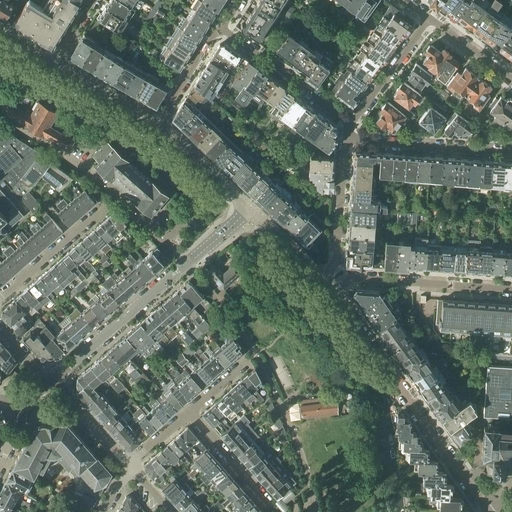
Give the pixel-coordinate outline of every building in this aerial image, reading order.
[(4,0),(2,0),(0,4),(0,14),(7,19),(7,18),(6,17),(11,9),(15,12),(17,8),(14,5),(4,0)] [(52,0),(46,10),(44,13),(43,11),(27,2),(13,23),(16,25),(16,26),(17,27),(19,27),(23,30),(24,31),(26,32),(31,35),(31,36),(32,36),(34,37),(39,40),(38,40),(40,41),(41,41),(46,44),(46,45),(47,46),(49,46),(52,48),(80,4),(79,3),(73,0),(52,0)] [(124,19),(132,7),(120,0),(110,0),(109,2),(108,2),(105,7),(106,7),(105,7),(124,19)] [(200,0),(196,0),(192,8),(211,21),(217,11),(200,0)] [(200,0),(217,11),(223,0),(200,0)] [(270,0),(259,0),(255,6),(273,17),(280,6),(270,0)] [(345,0),(344,3),(355,11),(357,8),(362,0),(345,0)] [(362,0),(357,8),(355,11),(359,14),(358,16),(364,20),(367,15),(377,0),(362,0)] [(448,10),(454,0),(426,0),(427,2),(429,3),(436,9),(436,8),(436,9),(444,15),(448,10)] [(470,0),(454,0),(448,10),(450,13),(449,15),(450,18),(453,20),(456,20),(457,19),(470,0)] [(470,0),(457,19),(465,25),(464,26),(471,31),(472,30),(491,3),(488,1),(487,0),(470,0)] [(493,0),(491,3),(472,30),(485,40),(499,20),(503,15),(503,14),(505,11),(499,6),(501,3),(502,3),(501,2),(503,0),(502,0),(493,0)] [(379,21),(380,22),(400,38),(403,33),(405,35),(411,26),(401,19),(404,15),(391,5),(379,21)] [(255,6),(248,17),(266,28),(273,17),(255,6)] [(121,24),(124,19),(105,7),(101,14),(101,13),(98,18),(120,32),(123,26),(121,24)] [(192,8),(185,18),(204,30),(211,21),(192,8)] [(156,13),(161,16),(162,17),(165,13),(158,9),(155,13),(156,13)] [(161,16),(156,13),(150,23),(154,26),(156,23),(157,23),(159,19),(159,18),(161,16)] [(184,17),(177,27),(198,40),(204,30),(185,18),(184,17)] [(266,28),(248,17),(244,23),(242,24),(240,26),(241,31),(244,33),(246,32),(258,40),(266,28)] [(498,49),(511,31),(511,29),(499,20),(485,40),(491,44),(491,47),(496,50),(498,49)] [(140,27),(144,30),(148,25),(144,22),(140,27)] [(373,31),(374,31),(394,46),(400,38),(380,22),(377,26),(373,31)] [(177,27),(171,37),(176,40),(192,50),(198,40),(177,27)] [(366,40),(368,41),(388,56),(387,55),(394,46),(374,31),(370,36),(370,35),(366,40)] [(511,31),(498,49),(511,59),(511,58),(511,31)] [(275,49),(286,57),(299,41),(288,33),(275,49)] [(81,63),(94,41),(84,34),(82,37),(69,57),(76,60),(75,60),(81,63)] [(171,37),(165,46),(186,60),(192,50),(176,40),(171,37)] [(91,70),(91,69),(106,45),(105,47),(94,41),(81,63),(86,66),(86,67),(91,70)] [(286,57),(297,65),(309,49),(299,41),(286,57)] [(359,49),(361,50),(380,65),(382,62),(385,61),(388,58),(388,56),(368,41),(364,45),(363,44),(359,49)] [(219,44),(215,51),(235,65),(240,68),(234,76),(236,78),(248,61),(224,44),(224,43),(219,44)] [(102,76),(115,54),(117,51),(106,45),(91,69),(97,73),(102,76)] [(436,76),(444,82),(459,63),(449,56),(448,53),(444,50),(441,50),(440,52),(432,45),(429,46),(426,50),(426,53),(428,54),(423,61),(429,66),(428,67),(437,74),(436,76)] [(165,46),(159,56),(165,60),(163,63),(178,72),(186,60),(165,46)] [(149,51),(155,56),(158,52),(152,47),(149,51)] [(297,65),(307,73),(320,57),(309,49),(297,65)] [(353,58),(354,59),(373,74),(380,65),(361,50),(358,54),(356,53),(353,58)] [(215,51),(209,60),(225,70),(228,66),(232,69),(235,65),(215,51)] [(113,82),(126,61),(115,54),(102,76),(108,79),(113,82)] [(322,54),(320,57),(307,73),(304,78),(316,86),(333,62),(322,54)] [(346,67),(350,71),(367,84),(367,82),(366,81),(368,79),(369,80),(373,74),(354,59),(351,64),(349,62),(346,67)] [(209,60),(204,69),(220,79),(225,70),(209,60)] [(118,85),(123,88),(137,67),(126,61),(113,82),(119,85),(118,85)] [(258,68),(248,61),(236,78),(233,82),(237,85),(240,81),(240,82),(243,84),(244,85),(245,85),(258,68)] [(411,73),(408,77),(417,84),(416,86),(420,89),(425,81),(427,82),(432,76),(416,63),(410,71),(411,73)] [(129,92),(134,94),(147,73),(137,67),(123,88),(124,88),(129,91),(129,92)] [(254,94),(268,76),(258,68),(245,85),(234,99),(245,106),(251,98),(254,94)] [(455,87),(465,95),(478,77),(465,68),(460,74),(457,72),(446,86),(452,91),(455,87)] [(204,69),(199,77),(214,88),(215,90),(216,89),(222,80),(220,79),(204,69)] [(337,77),(356,92),(360,88),(362,89),(365,89),(367,85),(367,84),(350,71),(347,76),(341,72),(337,77)] [(140,85),(134,94),(134,95),(135,94),(140,98),(145,101),(158,79),(147,73),(140,85)] [(277,83),(268,76),(254,94),(251,98),(261,105),(261,104),(265,99),(266,98),(277,83)] [(199,77),(194,85),(208,97),(209,99),(210,98),(213,94),(215,90),(214,88),(199,77)] [(356,92),(337,77),(333,82),(339,86),(334,93),(346,101),(344,104),(343,107),(346,109),(349,108),(351,105),(352,106),(358,98),(354,95),(356,92)] [(478,77),(465,95),(462,98),(473,106),(479,110),(489,95),(486,93),(491,87),(478,77)] [(169,86),(158,79),(145,101),(151,104),(156,107),(168,89),(167,88),(169,86)] [(397,92),(394,97),(403,104),(402,106),(407,109),(412,102),(414,103),(420,94),(403,81),(396,90),(397,92)] [(285,89),(277,83),(266,98),(274,103),(285,89)] [(185,98),(193,104),(196,100),(198,102),(200,100),(203,103),(203,102),(208,97),(194,85),(186,98),(185,98)] [(268,113),(268,114),(268,115),(268,116),(269,116),(269,117),(270,117),(270,118),(271,118),(271,119),(272,119),(273,119),(273,120),(274,120),(275,120),(276,120),(277,119),(283,111),(295,96),(285,89),(274,103),(268,111),(268,112),(268,113)] [(283,111),(277,119),(283,124),(286,119),(292,123),(293,122),(295,119),(306,104),(305,104),(302,101),(295,96),(283,111)] [(494,119),(501,124),(511,108),(511,99),(510,98),(507,98),(506,100),(500,96),(498,99),(495,97),(487,109),(495,115),(494,116),(494,119)] [(172,119),(180,127),(197,109),(193,104),(185,98),(172,119)] [(0,110),(16,120),(22,110),(6,101),(0,110)] [(44,136),(53,141),(58,132),(49,127),(57,113),(38,102),(30,115),(22,110),(16,120),(25,125),(24,126),(39,135),(43,138),(44,136)] [(402,108),(399,111),(388,102),(385,103),(381,108),(381,111),(382,112),(376,120),(385,128),(386,126),(393,132),(398,125),(400,126),(409,113),(402,108)] [(306,104),(295,119),(300,123),(298,126),(297,127),(303,132),(304,130),(317,112),(316,112),(313,109),(306,104)] [(429,106),(418,122),(427,128),(428,128),(434,132),(438,127),(439,129),(446,119),(429,106)] [(511,108),(501,124),(507,128),(510,128),(511,126),(511,127),(511,108)] [(180,127),(189,135),(203,120),(198,115),(201,112),(197,109),(180,127)] [(304,130),(303,132),(312,139),(311,140),(312,141),(314,137),(328,120),(327,120),(324,118),(317,112),(304,130)] [(450,121),(444,129),(451,134),(453,131),(460,136),(464,130),(471,136),(477,129),(454,112),(448,120),(450,121)] [(235,119),(239,123),(244,117),(239,113),(235,119)] [(245,127),(249,130),(257,120),(252,117),(245,127)] [(189,135),(197,143),(212,127),(203,120),(189,135)] [(314,137),(312,141),(313,141),(314,140),(325,148),(328,151),(329,150),(331,151),(334,147),(332,146),(335,142),(335,141),(336,141),(336,136),(334,134),(336,131),(336,129),(334,127),(335,126),(335,125),(329,121),(328,120),(314,137)] [(212,127),(197,143),(205,150),(205,151),(206,151),(220,136),(212,127)] [(58,132),(53,141),(68,151),(74,141),(58,132)] [(98,138),(92,132),(79,146),(86,152),(98,138)] [(12,189),(39,155),(40,153),(8,133),(0,139),(0,176),(4,180),(12,189)] [(206,151),(214,159),(231,141),(223,133),(220,136),(206,151)] [(95,167),(103,174),(109,180),(110,181),(114,176),(128,161),(128,160),(121,154),(113,147),(106,141),(93,157),(99,162),(95,167)] [(231,141),(214,159),(222,166),(236,151),(230,145),(233,142),(231,141)] [(222,166),(230,174),(247,156),(239,148),(236,151),(222,166)] [(372,163),(380,164),(380,153),(355,151),(354,162),(372,163)] [(379,175),(391,176),(393,154),(380,153),(380,164),(379,175)] [(391,176),(404,177),(405,155),(393,154),(391,176)] [(51,163),(39,155),(12,189),(33,213),(40,207),(29,193),(34,184),(41,175),(58,191),(72,178),(68,175),(51,163)] [(247,156),(230,174),(238,182),(256,164),(258,162),(255,159),(254,160),(249,155),(247,156)] [(409,182),(416,183),(418,156),(405,155),(404,177),(403,182),(405,182),(406,177),(410,178),(409,182)] [(310,156),(309,169),(333,171),(334,157),(310,156)] [(428,184),(428,179),(430,157),(418,156),(416,183),(428,184)] [(428,179),(440,180),(443,158),(430,157),(428,179)] [(440,180),(453,181),(455,159),(443,158),(440,180)] [(468,160),(455,159),(453,181),(453,186),(455,186),(459,186),(465,187),(466,182),(468,160)] [(468,160),(466,182),(467,182),(478,183),(480,161),(468,160)] [(490,186),(503,187),(505,163),(497,162),(497,160),(493,160),(493,162),(490,186)] [(114,176),(120,181),(134,166),(128,161),(114,176)] [(490,189),(490,186),(493,162),(480,161),(478,183),(478,188),(490,189)] [(371,176),(372,163),(354,162),(353,174),(371,176)] [(508,185),(511,185),(511,163),(505,163),(503,187),(503,189),(507,190),(508,185)] [(238,182),(247,190),(264,172),(256,164),(238,182)] [(120,181),(126,187),(140,171),(134,166),(120,181)] [(312,176),(312,178),(314,178),(314,181),(316,181),(316,186),(321,191),(324,191),(324,188),(332,189),(333,171),(309,169),(309,176),(312,176)] [(126,187),(132,192),(145,176),(140,171),(126,187)] [(264,172),(247,190),(255,198),(271,181),(272,180),(264,172)] [(353,174),(352,187),(370,188),(373,188),(374,180),(374,176),(371,176),(353,174)] [(132,192),(138,197),(152,182),(145,176),(132,192)] [(264,207),(282,188),(277,183),(275,185),(271,181),(255,198),(264,206),(264,207)] [(136,203),(142,209),(150,216),(159,205),(162,201),(167,195),(160,189),(152,182),(138,197),(134,202),(136,203)] [(264,207),(274,216),(290,199),(293,195),(284,187),(282,188),(264,207)] [(351,199),(375,201),(375,195),(377,195),(377,189),(373,188),(370,188),(352,187),(351,199)] [(77,188),(73,191),(88,208),(97,200),(90,193),(89,191),(87,192),(84,189),(81,193),(77,188)] [(0,189),(0,236),(6,231),(6,230),(12,225),(12,226),(23,216),(0,189)] [(74,198),(70,202),(81,214),(88,208),(73,191),(70,194),(74,198)] [(377,201),(375,201),(351,199),(349,198),(349,203),(351,203),(350,208),(381,211),(387,211),(387,206),(377,206),(377,201)] [(274,216),(283,224),(300,206),(294,201),(294,202),(290,199),(274,216)] [(60,202),(75,220),(81,214),(70,202),(67,204),(63,200),(60,202)] [(75,220),(60,202),(56,205),(61,210),(57,213),(68,226),(75,220)] [(300,206),(283,224),(283,225),(283,224),(292,233),(293,233),(310,215),(305,211),(304,211),(300,206)] [(380,217),(381,211),(350,208),(349,221),(374,223),(374,221),(377,222),(377,217),(380,217)] [(115,211),(108,217),(124,235),(128,240),(132,237),(123,227),(126,224),(115,211)] [(417,213),(413,213),(397,212),(396,224),(416,226),(417,213)] [(310,215),(293,233),(299,239),(298,239),(305,245),(308,248),(313,242),(310,239),(324,225),(312,213),(310,215)] [(47,222),(44,225),(55,237),(62,231),(51,219),(47,214),(43,217),(47,222)] [(108,217),(101,223),(117,241),(124,235),(108,217)] [(373,236),(374,223),(349,221),(348,234),(373,236)] [(34,222),(32,224),(48,243),(55,237),(44,225),(41,228),(36,222),(35,223),(34,222)] [(34,233),(31,236),(42,249),(48,243),(32,224),(31,223),(29,225),(31,227),(31,226),(32,227),(30,229),(34,233)] [(101,223),(95,229),(106,241),(109,239),(114,244),(117,241),(101,223)] [(95,229),(88,235),(105,253),(111,247),(106,241),(95,229)] [(18,235),(20,237),(35,254),(42,249),(31,236),(28,239),(23,234),(21,232),(18,235)] [(348,234),(347,247),(379,249),(379,237),(373,236),(348,234)] [(88,235),(81,241),(92,253),(96,250),(102,258),(99,260),(102,263),(108,258),(88,235)] [(21,245),(17,248),(28,261),(35,254),(20,237),(16,240),(21,245)] [(415,238),(414,248),(413,266),(426,267),(427,245),(428,239),(415,238)] [(467,239),(467,247),(465,270),(477,271),(479,248),(480,248),(481,240),(467,239)] [(81,241),(75,247),(90,264),(97,258),(92,253),(81,241)] [(386,241),(385,250),(384,268),(396,269),(398,242),(386,241)] [(403,242),(398,242),(396,269),(408,270),(408,266),(413,266),(414,248),(409,247),(410,243),(403,243),(403,242)] [(440,246),(427,245),(426,267),(438,268),(440,246)] [(440,246),(438,268),(452,269),(453,246),(448,246),(448,250),(441,250),(441,245),(440,245),(440,246)] [(7,248),(6,249),(22,266),(28,261),(17,248),(14,251),(10,246),(9,247),(7,248)] [(143,259),(154,273),(161,267),(170,260),(157,246),(143,259)] [(453,246),(452,269),(465,270),(467,247),(453,246)] [(481,248),(480,248),(479,248),(477,271),(490,272),(492,249),(492,247),(485,246),(485,248),(483,248),(483,247),(481,246),(481,248)] [(5,250),(3,252),(7,257),(4,260),(15,272),(22,266),(6,249),(5,247),(3,248),(5,250)] [(95,269),(90,264),(75,247),(68,252),(79,265),(82,262),(89,269),(92,272),(95,269)] [(379,249),(347,247),(346,265),(356,266),(364,267),(371,267),(384,268),(385,250),(379,249)] [(497,249),(492,249),(490,272),(491,272),(503,273),(505,251),(505,249),(497,248),(497,249)] [(511,251),(505,251),(503,273),(511,273),(511,251)] [(68,252),(62,258),(77,275),(82,281),(83,280),(85,278),(76,268),(79,265),(68,252)] [(128,261),(146,280),(149,277),(154,273),(143,259),(141,256),(136,261),(130,255),(126,258),(128,261)] [(59,260),(55,264),(66,277),(70,281),(77,275),(62,258),(59,260)] [(0,268),(8,278),(15,272),(4,260),(1,262),(0,261),(0,268)] [(101,265),(104,268),(109,264),(106,260),(101,265)] [(128,261),(127,262),(130,265),(122,272),(137,288),(143,283),(146,280),(128,261)] [(48,270),(64,288),(67,285),(62,279),(66,277),(55,264),(48,270)] [(214,265),(207,272),(223,289),(242,272),(234,264),(223,274),(219,270),(214,265)] [(0,282),(1,284),(8,278),(0,268),(0,282)] [(48,270),(41,276),(52,289),(57,294),(64,288),(48,270)] [(83,280),(86,284),(91,280),(95,276),(92,272),(88,276),(85,278),(83,280)] [(111,276),(128,296),(132,293),(131,293),(137,288),(122,272),(117,277),(114,273),(111,276)] [(41,276),(35,282),(50,299),(55,305),(56,304),(57,303),(52,298),(54,297),(53,296),(49,291),(52,289),(41,276)] [(102,283),(105,287),(119,303),(125,298),(128,296),(111,276),(102,283)] [(83,280),(82,281),(79,283),(74,288),(77,292),(86,284),(83,280)] [(185,283),(178,290),(191,306),(198,300),(201,304),(206,300),(189,280),(185,283)] [(35,282),(28,287),(39,300),(43,304),(43,305),(50,299),(35,282)] [(28,287),(21,293),(36,310),(43,304),(39,300),(28,287)] [(105,287),(96,295),(110,312),(114,308),(119,303),(105,287)] [(77,292),(74,288),(68,293),(65,296),(68,300),(77,292)] [(178,290),(170,296),(191,321),(196,327),(203,334),(211,328),(204,320),(199,324),(194,319),(199,314),(191,306),(178,290)] [(363,309),(364,309),(386,294),(386,293),(385,292),(379,292),(371,291),(364,290),(356,290),(353,294),(358,300),(357,301),(362,307),(364,309),(363,309)] [(14,299),(29,316),(30,317),(37,311),(36,310),(21,293),(14,299)] [(386,294),(364,309),(366,313),(371,320),(389,307),(392,305),(388,299),(389,298),(386,294)] [(87,302),(89,305),(101,319),(107,314),(110,312),(96,295),(87,302)] [(191,321),(170,296),(163,303),(196,341),(203,334),(196,327),(191,331),(188,327),(190,326),(188,324),(191,321)] [(511,302),(437,297),(437,299),(437,303),(434,331),(434,332),(511,337),(511,302)] [(14,299),(7,305),(28,328),(34,323),(28,317),(29,316),(14,299)] [(177,335),(188,347),(190,346),(196,341),(163,303),(155,309),(177,335)] [(20,335),(28,328),(7,305),(2,310),(2,315),(20,335)] [(89,305),(81,313),(93,327),(96,324),(101,319),(89,305)] [(378,329),(399,314),(400,313),(397,309),(393,312),(389,307),(371,320),(375,325),(378,329)] [(68,316),(72,320),(84,334),(90,329),(93,327),(81,313),(77,309),(68,316)] [(155,309),(148,316),(170,341),(177,335),(155,309)] [(43,323),(48,318),(45,314),(40,319),(43,323)] [(382,336),(385,339),(403,326),(400,323),(403,321),(399,314),(378,329),(383,336),(382,336)] [(59,324),(60,324),(63,328),(75,342),(79,339),(84,334),(72,320),(68,316),(59,324)] [(148,316),(140,322),(157,342),(161,339),(166,345),(170,341),(148,316)] [(426,324),(421,317),(414,322),(419,329),(426,324)] [(45,356),(52,356),(52,353),(37,335),(40,331),(46,326),(39,318),(34,323),(28,328),(20,335),(23,338),(31,347),(33,349),(39,355),(40,355),(40,356),(45,356)] [(126,336),(125,336),(140,353),(145,358),(150,354),(151,355),(154,353),(153,351),(155,349),(159,353),(163,349),(157,342),(140,322),(125,335),(126,336)] [(403,326),(385,339),(387,342),(392,349),(410,336),(408,334),(410,332),(405,325),(403,326)] [(52,353),(52,356),(58,357),(66,350),(55,336),(46,326),(40,331),(37,335),(52,353)] [(63,328),(55,336),(66,350),(67,349),(72,344),(72,345),(75,342),(63,328)] [(120,340),(116,343),(134,363),(137,361),(135,357),(140,353),(125,336),(120,340)] [(234,336),(226,342),(238,356),(244,351),(234,336)] [(396,355),(399,359),(422,343),(420,340),(417,341),(414,343),(410,336),(392,349),(397,355),(396,355)] [(208,345),(214,352),(226,367),(232,362),(220,348),(213,340),(207,344),(208,345)] [(226,342),(220,348),(232,362),(238,356),(226,342)] [(114,346),(108,351),(125,370),(128,374),(141,389),(150,381),(137,367),(134,363),(116,343),(113,346),(114,346)] [(401,361),(406,369),(424,356),(418,347),(423,344),(422,343),(399,359),(401,361)] [(208,345),(201,351),(220,372),(226,367),(214,352),(208,345)] [(181,352),(182,353),(187,359),(190,356),(190,355),(195,351),(190,346),(188,347),(181,352)] [(4,347),(0,350),(0,363),(10,354),(4,347)] [(204,361),(202,363),(214,377),(220,372),(199,349),(196,351),(204,361)] [(99,359),(116,378),(125,370),(108,351),(103,356),(102,355),(99,359)] [(182,366),(185,363),(188,360),(187,359),(182,353),(176,358),(182,366)] [(0,366),(1,367),(0,369),(0,379),(1,380),(16,361),(10,354),(0,363),(0,366)] [(410,375),(413,379),(437,361),(435,359),(432,360),(428,362),(424,356),(406,369),(411,375),(410,375)] [(415,381),(420,388),(440,373),(436,367),(439,365),(441,365),(444,363),(444,361),(442,357),(437,361),(413,379),(415,381)] [(99,359),(90,367),(101,380),(110,385),(115,390),(118,394),(124,388),(116,378),(99,359)] [(199,359),(192,365),(208,383),(214,377),(202,363),(199,359)] [(208,383),(192,365),(188,360),(185,363),(192,371),(189,374),(202,388),(208,383)] [(484,414),(484,425),(500,426),(500,433),(511,434),(511,367),(506,367),(491,366),(491,367),(488,367),(488,372),(487,376),(487,378),(487,380),(486,390),(485,402),(485,403),(485,404),(485,408),(484,413),(484,414)] [(90,367),(82,374),(94,387),(108,387),(110,385),(101,380),(90,367)] [(172,380),(177,385),(189,399),(196,393),(180,374),(174,367),(170,371),(176,377),(172,380)] [(255,369),(247,375),(258,387),(263,384),(263,383),(260,378),(261,378),(260,377),(260,378),(257,373),(258,373),(257,372),(255,368),(255,367),(254,367),(255,369)] [(185,370),(180,374),(196,393),(202,388),(189,374),(188,375),(185,370)] [(9,378),(14,382),(20,376),(14,371),(9,378)] [(424,395),(427,398),(445,385),(442,381),(445,379),(440,373),(420,388),(424,394),(424,395)] [(83,400),(87,404),(100,394),(94,387),(82,374),(78,377),(77,378),(76,392),(77,393),(83,400)] [(247,375),(240,381),(251,393),(260,403),(263,400),(255,390),(258,387),(247,375)] [(172,379),(166,385),(183,404),(189,399),(177,385),(172,380),(172,379)] [(240,381),(234,386),(249,403),(252,400),(248,396),(251,393),(240,381)] [(163,387),(160,390),(161,391),(165,396),(177,410),(183,404),(166,385),(165,383),(162,386),(163,387)] [(429,401),(434,408),(452,395),(454,393),(450,386),(447,388),(445,385),(427,398),(429,401)] [(234,386),(227,392),(238,404),(242,401),(246,406),(249,403),(234,386)] [(153,396),(154,397),(170,416),(177,410),(165,396),(161,391),(158,394),(156,393),(153,396)] [(227,392),(221,397),(236,414),(240,418),(246,413),(244,410),(241,413),(235,407),(238,404),(227,392)] [(100,394),(87,404),(92,410),(95,414),(109,401),(106,398),(101,393),(100,394)] [(452,395),(434,408),(439,415),(438,415),(442,419),(460,406),(457,402),(460,401),(454,393),(452,395)] [(340,395),(299,400),(301,410),(300,411),(301,414),(302,419),(338,415),(337,410),(337,409),(336,401),(341,400),(341,399),(340,395)] [(148,403),(153,409),(163,421),(170,416),(154,397),(152,399),(152,400),(151,400),(148,403)] [(236,414),(221,397),(215,403),(226,415),(230,420),(236,414)] [(450,431),(450,430),(466,419),(468,418),(468,417),(476,411),(472,406),(473,405),(469,399),(460,406),(442,419),(447,426),(450,431)] [(98,416),(103,422),(116,410),(109,401),(95,414),(98,417),(98,416)] [(103,422),(108,428),(122,417),(119,413),(127,406),(124,403),(116,410),(103,422)] [(215,403),(208,408),(227,430),(230,427),(226,423),(227,422),(223,418),(226,415),(215,403)] [(266,407),(271,412),(272,414),(275,411),(271,403),(266,407)] [(140,404),(138,406),(139,407),(157,427),(163,421),(153,409),(149,412),(144,407),(143,408),(140,404)] [(139,407),(132,413),(133,415),(134,416),(138,420),(142,425),(145,428),(150,433),(157,427),(139,407)] [(220,428),(224,432),(221,435),(227,442),(247,424),(249,422),(246,418),(245,418),(242,420),(240,422),(237,425),(238,426),(236,427),(234,424),(230,427),(227,430),(208,408),(202,414),(213,426),(216,423),(220,428)] [(122,417),(108,428),(113,434),(131,418),(126,413),(122,417)] [(397,414),(396,429),(398,430),(397,437),(403,437),(411,438),(412,433),(412,430),(411,429),(411,424),(407,419),(404,415),(404,414),(397,414)] [(113,434),(119,440),(132,428),(129,426),(134,421),(135,422),(138,420),(134,416),(131,418),(113,434)] [(283,427),(279,419),(274,423),(279,429),(283,427)] [(466,419),(450,430),(453,435),(456,439),(459,444),(472,435),(467,429),(471,426),(466,419)] [(33,427),(13,466),(33,477),(37,469),(42,472),(51,456),(57,455),(73,475),(78,471),(78,472),(79,472),(94,489),(99,494),(98,496),(99,496),(100,495),(111,474),(95,457),(66,423),(61,424),(61,421),(38,423),(38,426),(33,427)] [(227,442),(232,448),(253,430),(247,424),(227,442)] [(119,440),(124,446),(145,428),(142,425),(135,432),(132,428),(119,440)] [(199,454),(206,448),(198,439),(187,427),(181,433),(199,454)] [(484,427),(481,458),(487,458),(486,469),(491,470),(503,471),(504,469),(511,469),(511,434),(499,434),(499,428),(485,427),(484,427)] [(145,428),(124,446),(127,449),(127,450),(131,450),(150,433),(145,428)] [(232,448),(238,454),(258,437),(253,430),(232,448)] [(193,459),(193,460),(199,454),(181,433),(174,438),(185,451),(188,448),(194,454),(191,457),(193,459)] [(402,447),(409,448),(420,448),(420,441),(421,441),(420,440),(420,437),(416,437),(416,435),(416,434),(415,434),(415,433),(414,433),(412,433),(411,438),(403,437),(402,447)] [(238,454),(243,461),(264,443),(258,437),(238,454)] [(174,438),(168,444),(182,460),(187,465),(190,462),(182,453),(185,451),(174,438)] [(249,467),(269,449),(272,447),(270,444),(267,447),(264,443),(243,461),(249,467)] [(168,444),(162,450),(172,462),(176,466),(182,460),(168,444)] [(192,469),(194,470),(211,454),(206,448),(199,454),(193,460),(196,463),(190,468),(192,469)] [(409,459),(418,460),(428,460),(428,449),(420,448),(409,448),(409,459)] [(249,467),(255,473),(275,455),(269,449),(249,467)] [(162,450),(155,456),(174,478),(175,478),(171,473),(172,472),(171,471),(173,470),(169,465),(172,462),(162,450)] [(189,474),(191,476),(191,477),(194,480),(195,478),(194,477),(193,475),(197,472),(201,469),(204,472),(216,460),(211,454),(194,470),(189,474)] [(260,480),(279,462),(280,461),(275,455),(255,473),(260,480)] [(155,456),(149,461),(160,473),(163,471),(168,477),(165,479),(168,483),(174,478),(155,456)] [(201,485),(204,482),(222,466),(216,460),(204,472),(206,475),(201,479),(202,479),(197,484),(199,486),(201,485)] [(418,471),(424,471),(436,472),(437,461),(428,460),(418,460),(418,471)] [(158,485),(162,489),(168,483),(165,479),(160,473),(149,461),(145,464),(144,469),(153,479),(156,476),(161,482),(158,485)] [(260,480),(265,486),(285,469),(279,462),(260,480)] [(12,467),(6,479),(25,489),(29,481),(34,483),(36,478),(33,477),(13,466),(13,467),(12,467)] [(216,482),(227,472),(222,466),(204,482),(204,483),(206,485),(211,480),(214,484),(216,482)] [(265,486),(271,492),(291,475),(285,469),(265,486)] [(423,475),(422,483),(426,483),(427,483),(430,483),(445,484),(445,476),(445,473),(443,473),(436,472),(424,471),(423,473),(426,473),(426,475),(423,475)] [(210,487),(215,493),(233,479),(227,472),(216,482),(214,484),(210,487)] [(162,489),(168,496),(184,482),(191,476),(189,474),(188,473),(178,482),(174,478),(168,483),(162,489)] [(291,475),(271,492),(277,498),(290,487),(291,487),(297,482),(291,475)] [(6,479),(1,489),(17,498),(20,492),(26,496),(27,494),(26,494),(27,491),(28,492),(29,491),(25,489),(6,479)] [(227,495),(238,485),(233,479),(215,493),(215,494),(217,497),(224,491),(227,495)] [(190,489),(184,482),(168,496),(174,503),(190,489)] [(427,483),(426,491),(430,491),(429,496),(440,497),(451,498),(451,497),(451,493),(453,491),(453,487),(451,485),(445,484),(430,483),(427,483)] [(221,511),(243,491),(238,485),(227,495),(229,497),(221,505),(218,502),(216,504),(221,511)] [(1,489),(0,491),(0,501),(12,507),(15,502),(27,508),(28,506),(29,504),(25,502),(17,498),(1,489)] [(174,503),(180,510),(201,492),(199,491),(197,490),(195,493),(194,491),(193,492),(190,489),(174,503)] [(280,498),(285,504),(295,495),(290,489),(280,498)] [(180,510),(181,511),(191,511),(198,506),(195,502),(206,493),(203,490),(201,492),(180,510)] [(243,491),(225,507),(229,511),(231,511),(237,507),(249,497),(243,491)] [(45,505),(51,509),(58,498),(51,494),(45,505)] [(120,508),(126,511),(136,511),(137,511),(140,506),(131,496),(126,497),(120,508)] [(429,496),(429,501),(436,501),(436,505),(439,505),(439,510),(446,510),(449,510),(460,511),(461,506),(460,506),(463,505),(463,501),(461,499),(461,498),(451,497),(451,498),(440,497),(429,496)] [(237,507),(231,511),(243,511),(254,503),(249,497),(237,507)] [(283,511),(288,507),(280,498),(274,503),(282,511),(283,511)] [(0,511),(9,511),(10,511),(12,507),(0,501),(0,511)] [(33,511),(38,511),(43,505),(39,503),(33,511)] [(255,511),(259,509),(254,503),(243,511),(255,511)]
